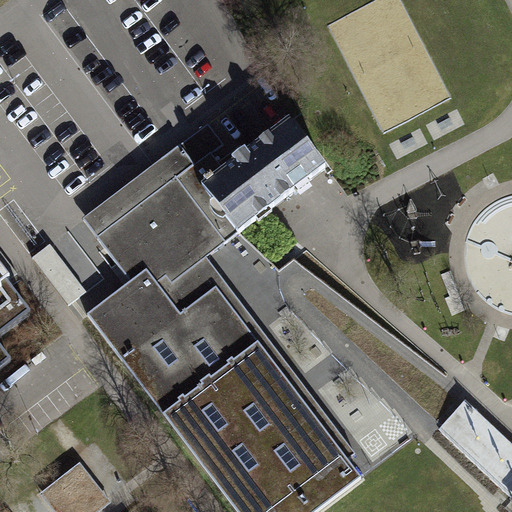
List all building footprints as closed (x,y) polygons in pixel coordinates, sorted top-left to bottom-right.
[(225,173),(202,191),(239,239),(330,171),(331,170),(294,122),(241,162),(225,173)] [(213,156),(225,147),(209,125),(124,189),(81,221),(125,279),(131,287),(89,318),(234,511),(325,511),(364,483),(348,463),(356,457),(208,260),(223,250),(239,239),(202,191),(225,173),(213,156)] [(0,372),(13,363),(0,347),(0,340),(32,316),(12,288),(10,286),(8,284),(12,281),(0,265),(0,372)] [(511,442),(464,399),(439,428),(501,488),(511,498),(511,442)] [(44,494),(58,511),(102,511),(116,501),(83,462),(44,494)]
